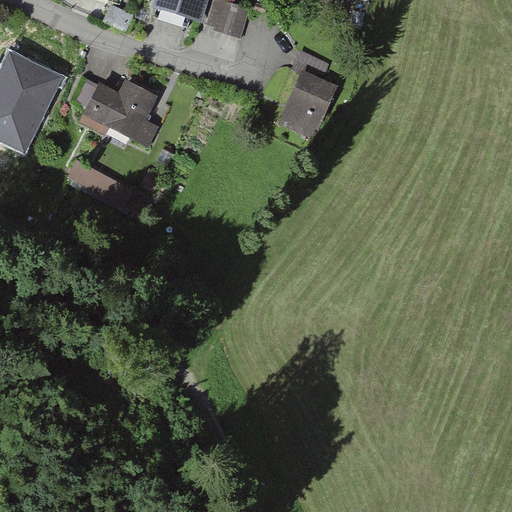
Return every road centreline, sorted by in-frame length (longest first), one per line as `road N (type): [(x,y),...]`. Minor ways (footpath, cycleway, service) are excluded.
road 1 (track): [(252,511),(188,369),(132,325),(0,289)]
road 2 (residential): [(21,0),(117,42),(259,86)]
